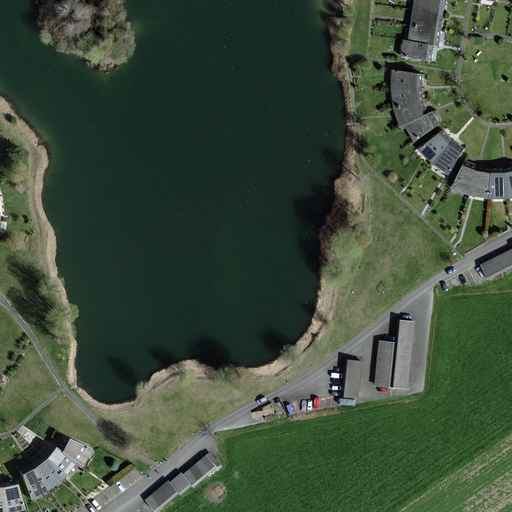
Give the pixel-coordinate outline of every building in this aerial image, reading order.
[(444,0),(415,0),(414,10),(442,14),(444,0)] [(442,14),(414,10),(411,25),(440,30),(442,14)] [(440,30),(411,25),(409,41),(433,44),(438,45),(440,30)] [(401,55),(430,59),(433,44),(409,41),(404,40),(401,55)] [(422,75),(392,70),(391,90),(421,89),(422,75)] [(423,102),(421,89),(391,90),(394,109),(423,102)] [(427,114),(423,102),(394,109),(399,128),(404,125),(427,114)] [(432,112),(427,114),(404,125),(414,142),(438,124),(432,112)] [(419,149),(432,163),(453,140),(443,130),(419,149)] [(449,174),(463,148),(453,140),(432,163),(449,174)] [(453,187),(469,194),(480,165),(466,161),(453,187)] [(487,198),(491,168),(480,165),(469,194),(487,198)] [(508,197),(506,169),(491,168),(487,198),(508,197)] [(511,250),(482,265),(488,278),(511,266),(511,250)] [(414,322),(401,321),(394,387),(408,388),(414,322)] [(389,386),(393,343),(380,342),(376,385),(389,386)] [(362,362),(348,360),(344,397),(358,399),(362,362)] [(93,449),(64,438),(57,449),(78,463),(83,466),(93,449)] [(57,449),(50,446),(42,454),(63,480),(78,463),(57,449)] [(50,490),(63,480),(42,454),(33,462),(50,490)] [(168,481),(146,500),(156,511),(179,492),(181,494),(192,485),(193,486),(216,467),(206,456),(183,476),(182,474),(170,483),(168,481)] [(40,495),(50,490),(33,462),(21,470),(32,499),(40,495)] [(9,511),(25,509),(17,480),(3,483),(6,511),(9,511)]
